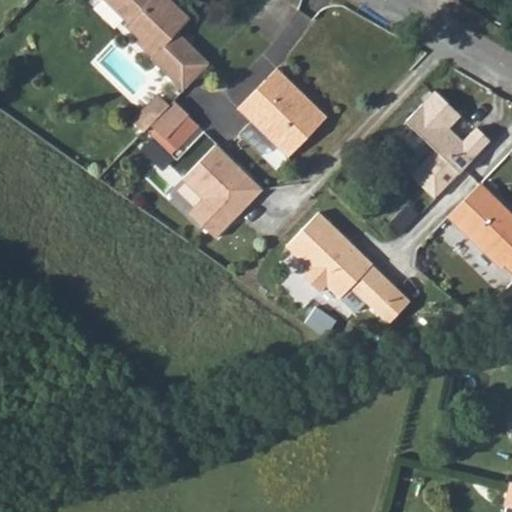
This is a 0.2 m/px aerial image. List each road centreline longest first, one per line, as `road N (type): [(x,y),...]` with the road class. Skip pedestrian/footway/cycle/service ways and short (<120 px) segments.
road 1 (track): [(0,485),(511,332)]
road 2 (tertiary): [(396,0),(511,69)]
